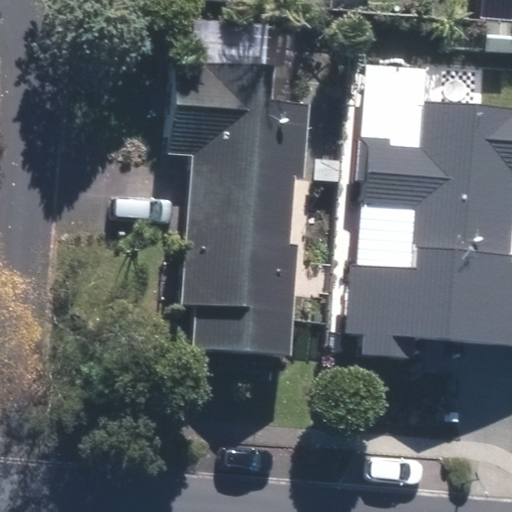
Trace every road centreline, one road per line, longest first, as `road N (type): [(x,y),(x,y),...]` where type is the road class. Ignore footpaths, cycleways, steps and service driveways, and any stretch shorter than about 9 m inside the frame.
road 1 (residential): [(9,0),(29,90),(7,498)]
road 2 (residential): [(191,511),(7,498)]
